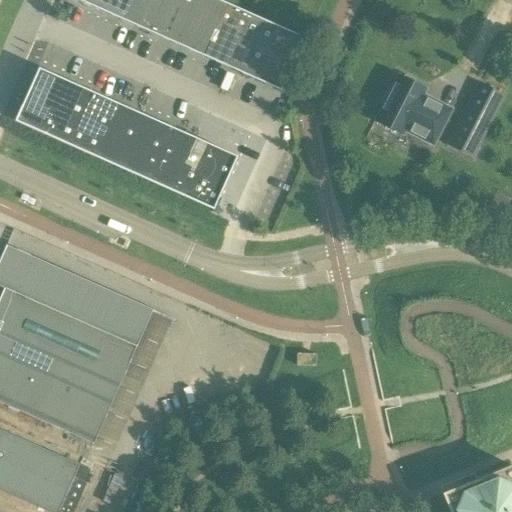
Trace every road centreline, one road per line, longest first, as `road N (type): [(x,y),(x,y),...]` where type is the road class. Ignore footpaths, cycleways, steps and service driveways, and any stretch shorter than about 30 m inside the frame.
road 1 (unknown): [(34,12),(266,119)]
road 2 (unclassified): [(0,166),(202,252)]
road 3 (residential): [(511,266),(441,245),(335,262)]
road 4 (residential): [(202,252),(287,274),(335,262)]
